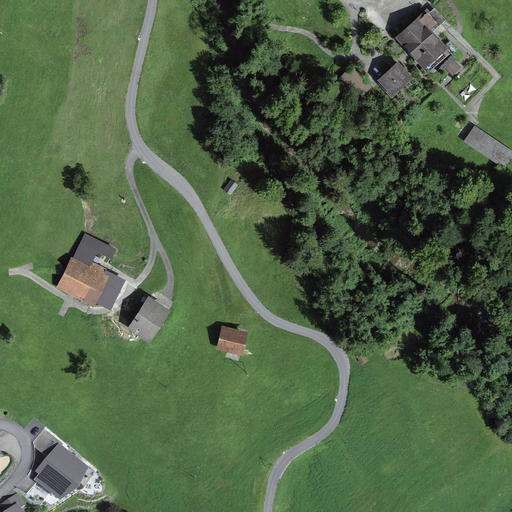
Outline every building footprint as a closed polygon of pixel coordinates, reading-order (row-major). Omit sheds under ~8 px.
[(439,24),(427,10),(398,36),(424,65),(446,45),(432,30),(439,24)] [(412,76),(398,61),(380,79),(393,93),(412,76)] [(371,85),(351,67),(338,81),(359,99),(371,85)] [(511,150),(476,127),(474,125),(465,139),(505,166),(511,155),(511,150)] [(238,184),(231,179),(224,190),(231,194),(238,184)] [(88,264),(71,256),(56,286),(94,305),(109,275),(104,272),(107,268),(90,259),(88,264)] [(171,309),(149,294),(127,327),(150,341),(171,309)] [(248,330),(222,324),(216,348),(244,354),(248,330)] [(63,445),(45,429),(33,442),(34,446),(47,457),(35,472),(38,475),(33,481),(60,503),(89,469),(62,446),(63,445)] [(26,506),(18,493),(0,505),(5,511),(24,511),(22,509),(26,506)]
